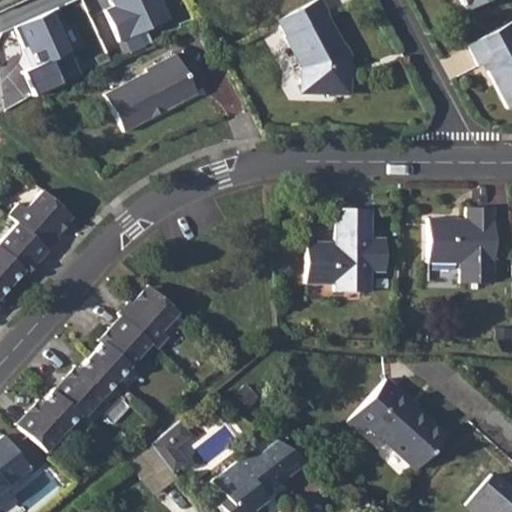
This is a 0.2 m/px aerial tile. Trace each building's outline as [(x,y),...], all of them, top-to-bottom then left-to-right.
[(163,0),(111,0),(115,7),(106,11),(126,56),(150,45),(144,33),(172,20),(163,0)] [(314,0),(312,0),(275,20),(284,36),(280,38),(297,69),(296,83),(302,93),(344,92),(346,55),(342,46),(336,46),(320,17),(323,15),(314,0)] [(461,0),(466,9),(482,0),(461,0)] [(86,77),(56,11),(18,28),(37,68),(24,74),(36,99),(86,77)] [(511,20),(468,43),(478,64),(483,62),(507,107),(511,107),(511,20)] [(138,74),(100,94),(121,132),(185,100),(163,57),(136,71),(138,74)] [(0,291),(6,285),(18,273),(40,248),(43,250),(54,238),(52,236),(48,232),(64,215),(38,191),(22,208),(16,203),(5,216),(13,223),(0,237),(0,291)] [(464,218),(426,218),(426,263),(456,262),(456,282),(490,281),(490,208),(464,208),(464,218)] [(304,243),(302,283),(331,283),(331,290),(365,291),(365,271),(381,271),(381,239),(366,238),(367,211),(332,210),(332,244),(304,243)] [(64,215),(48,232),(52,236),(69,219),(64,215)] [(40,248),(18,273),(21,277),(44,252),(43,250),(40,248)] [(142,287),(126,305),(130,308),(147,291),(142,287)] [(35,402),(12,428),(39,452),(73,415),(76,418),(111,380),(144,344),(150,350),(162,337),(156,332),(172,313),(147,291),(130,308),(126,305),(123,303),(112,314),(113,315),(118,319),(95,344),(84,356),(72,369),(50,393),(46,390),(35,402)] [(113,315),(91,341),(95,344),(118,319),(113,315)] [(68,366),(46,390),(50,393),(72,369),(68,366)] [(412,408),(393,392),(395,389),(383,378),(343,421),(356,432),(364,425),(411,467),(441,434),(412,408)] [(395,389),(393,392),(412,408),(414,405),(395,389)] [(31,399),(8,423),(12,428),(35,402),(31,399)] [(174,421),(159,434),(169,447),(185,435),(174,421)] [(159,434),(145,445),(166,472),(180,461),(169,447),(159,434)] [(0,487),(23,469),(0,438),(0,487)] [(302,461),(271,438),(253,451),(249,446),(204,478),(218,498),(209,504),(215,511),(248,511),(247,509),(260,500),(255,493),(302,461)] [(511,511),(511,494),(488,473),(462,504),(471,511),(511,511)]
